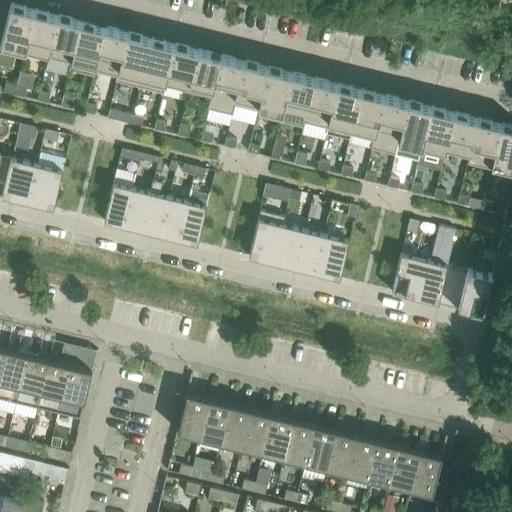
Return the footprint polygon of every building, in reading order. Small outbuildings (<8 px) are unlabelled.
[(14,2),(13,2),(11,2),(0,45),(0,50),(23,56),(35,8),(23,5),(23,3),(14,1),(14,2)] [(35,8),(23,56),(24,56),(26,47),(48,53),(58,13),(46,10),(46,9),(37,7),(37,8),(35,8)] [(48,53),(46,64),(68,70),(69,67),(70,68),(81,19),(69,16),(70,15),(61,13),(60,14),(58,13),(48,53)] [(93,73),(105,25),(92,22),(93,20),(84,18),(84,20),(81,19),(70,68),(93,73)] [(105,25),(93,73),(94,74),(95,69),(116,74),(115,79),(116,79),(128,30),(116,27),(105,25)] [(139,85),(151,36),(139,33),(139,32),(131,30),(130,31),(128,30),(116,79),(139,85)] [(151,36),(139,85),(163,90),(175,42),(162,39),(163,37),(154,35),(154,37),(151,36)] [(175,42),(163,90),(164,91),(166,81),(188,87),(198,47),(186,44),(186,43),(177,41),(177,42),(175,42)] [(221,53),(219,53),(219,51),(211,49),(210,50),(198,47),(188,87),(211,92),(212,93),(221,53)] [(233,103),(244,59),(233,56),(221,53),(212,93),(211,92),(208,106),(233,112),(234,104),(233,103)] [(247,59),(244,59),(233,103),(234,104),(258,109),(259,104),(258,104),(268,64),(256,62),(256,60),(247,58),(247,59)] [(259,104),(281,109),(282,110),(291,70),(279,67),(279,66),(271,64),(270,65),(268,64),(258,104),(259,104)] [(304,120),(315,76),(291,70),(282,110),(281,109),(279,119),(304,125),(305,120),(304,120)] [(328,121),(338,82),(315,76),(304,120),(305,120),(327,126),(328,121)] [(6,81),(4,90),(14,92),(16,84),(6,81)] [(361,87),(349,84),(349,83),(340,81),(340,82),(338,82),(328,121),(327,126),(326,131),(349,137),(361,87)] [(14,92),(25,95),(27,86),(16,84),(14,92)] [(372,147),(385,93),(372,90),(373,89),(364,87),(363,88),(361,87),(349,137),(348,141),(372,147)] [(40,89),(38,98),(48,100),(50,92),(40,89)] [(61,103),(71,106),(74,95),(64,92),(61,103)] [(385,93),(372,147),(396,152),(399,138),(408,99),(385,93)] [(399,138),(421,144),(422,144),(432,105),(419,102),(419,100),(410,98),(410,99),(408,99),(399,138)] [(86,101),(84,109),(95,112),(97,103),(86,101)] [(434,104),(433,105),(432,105),(422,144),(421,144),(420,148),(445,155),(446,150),(455,110),(442,107),(443,106),(434,104)] [(110,106),(108,115),(131,121),(133,112),(110,106)] [(446,150),(469,156),(479,116),(466,113),(466,112),(457,110),(457,111),(455,110),(446,150)] [(131,121),(141,123),(143,115),(133,112),(131,121)] [(492,161),(502,122),(489,119),(489,117),(480,115),(480,117),(479,116),(469,156),(492,161)] [(154,126),(164,129),(167,120),(156,118),(154,126)] [(21,121),(18,131),(31,134),(34,134),(36,124),(21,121)] [(177,132),(188,135),(191,123),(180,121),(177,132)] [(511,123),(504,121),(503,122),(502,122),(492,161),(511,166),(511,123)] [(46,126),(43,136),(57,139),(59,130),(46,126)] [(203,129),(201,138),(211,140),(213,132),(203,129)] [(226,135),(224,143),(235,146),(237,137),(226,135)] [(249,141),(247,149),(258,152),(260,143),(249,141)] [(273,144),(271,155),(281,157),(284,146),(273,144)] [(122,145),(120,153),(139,158),(140,156),(141,150),(122,145)] [(37,162),(27,200),(53,207),(53,206),(63,168),(62,168),(65,156),(40,149),(37,162)] [(294,161),(304,163),(307,152),(297,149),(294,161)] [(141,150),(140,156),(158,161),(160,154),(141,150)] [(0,152),(0,193),(2,194),(12,155),(0,152)] [(12,155),(2,194),(27,200),(37,162),(12,155)] [(171,157),(168,167),(175,169),(178,159),(171,157)] [(317,166),(328,169),(330,160),(319,158),(317,166)] [(196,163),(184,160),(182,169),(194,172),(196,163)] [(196,163),(194,172),(203,174),(206,166),(196,163)] [(341,172),(351,175),(353,166),(343,164),(341,172)] [(104,219),(113,221),(123,224),(132,185),(136,171),(117,166),(104,219)] [(366,169),(364,178),(374,180),(376,172),(366,169)] [(387,183),(398,186),(400,178),(389,175),(387,183)] [(151,189),(141,228),(159,233),(169,194),(159,191),(162,180),(153,178),(150,189),(151,189)] [(275,196),(278,183),(266,180),(262,193),(275,196)] [(413,181),(410,189),(421,192),(423,183),(413,181)] [(132,185),(123,224),(132,226),(141,228),(151,189),(150,189),(132,185)] [(187,198),(178,237),(188,240),(197,242),(197,241),(210,190),(209,190),(208,191),(191,187),(192,186),(191,185),(187,198)] [(436,186),(434,195),(444,197),(446,189),(436,186)] [(459,192),(457,201),(468,203),(470,195),(459,192)] [(169,194),(159,233),(169,235),(178,237),(187,198),(169,194)] [(482,198),(480,206),(491,209),(493,200),(482,198)] [(347,213),(355,215),(358,203),(350,201),(347,213)] [(260,208),(249,254),(273,260),(283,222),(285,214),(260,208)] [(283,222),(273,260),(296,266),(305,227),(283,222)] [(391,289),(437,301),(446,262),(448,262),(456,227),(439,223),(430,258),(401,250),(391,289)] [(305,227),(296,266),(314,271),(324,232),(305,227)] [(324,232),(314,271),(339,277),(349,238),(324,232)] [(446,262),(437,301),(482,312),(492,273),(448,262),(446,262)] [(27,352),(27,351),(6,346),(4,352),(0,371),(0,395),(16,400),(27,352)] [(48,356),(27,351),(27,352),(16,400),(37,405),(46,363),(48,356)] [(69,362),(69,361),(48,356),(46,363),(37,405),(58,410),(69,362)] [(92,367),(91,367),(69,361),(69,362),(58,410),(80,415),(92,367)] [(209,396),(207,395),(196,392),(190,391),(188,390),(187,390),(177,429),(199,435),(209,396)] [(230,401),(228,400),(211,396),(209,396),(199,435),(220,440),(230,401)] [(251,406),(249,405),(230,401),(220,440),(241,445),(251,406)] [(272,411),(270,410),(253,406),(251,406),(241,445),(262,450),(272,411)] [(293,416),(291,416),(274,411),(272,411),(262,450),(283,455),(293,416)] [(314,421),(312,421),(295,417),(293,416),(283,455),(305,461),(314,421)] [(335,427),(333,426),(324,424),(316,422),(314,421),(305,461),(326,466),(335,427)] [(356,432),(354,431),(335,427),(326,466),(347,471),(356,432)] [(377,437),(375,436),(356,432),(347,471),(368,476),(377,437)] [(8,434),(5,445),(26,450),(29,439),(8,434)] [(398,442),(396,442),(379,437),(377,437),(368,476),(389,481),(398,442)] [(29,439),(26,450),(47,455),(50,444),(29,439)] [(419,447),(417,447),(408,444),(400,442),(398,442),(389,481),(410,486),(419,447)] [(50,444),(47,455),(69,460),(72,449),(61,447),(53,445),(50,444)] [(440,452),(438,452),(419,447),(410,486),(408,496),(429,501),(430,502),(442,453),(440,452)] [(15,453),(13,463),(22,465),(24,455),(15,453)] [(45,461),(24,455),(22,465),(21,467),(42,472),(45,461)] [(178,471),(190,474),(192,464),(181,461),(178,471)] [(202,466),(199,476),(211,479),(213,469),(202,466)] [(225,472),(213,469),(211,479),(223,482),(225,472)] [(243,477),(241,486),(253,489),(255,479),(243,477)] [(201,482),(187,479),(184,491),(198,494),(201,482)] [(267,482),(255,479),(253,489),(264,492),(267,482)] [(207,496),(221,500),(224,488),(210,485),(207,496)] [(283,497),(295,500),(297,490),(286,487),(283,497)] [(234,503),(237,491),(224,488),(221,500),(234,503)] [(295,500),(307,502),(309,493),(297,490),(295,500)] [(0,511),(10,511),(14,498),(0,494),(0,511)] [(23,494),(22,500),(14,498),(10,511),(41,511),(44,499),(23,494)] [(254,508),(267,511),(270,499),(257,496),(254,508)] [(328,497),(326,507),(337,510),(340,500),(328,497)] [(270,511),(281,511),(284,503),(270,499),(267,511),(270,511)] [(349,511),(351,503),(340,500),(337,510),(346,511),(349,511)]
